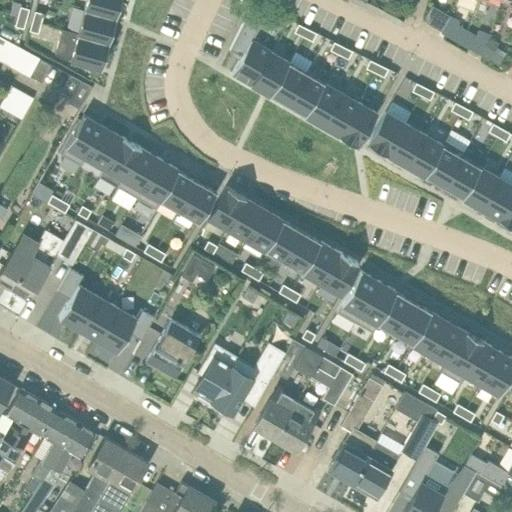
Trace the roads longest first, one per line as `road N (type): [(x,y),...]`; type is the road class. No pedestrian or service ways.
road 1 (residential): [(209,0),(176,85),(203,140),(268,174),(511,266)]
road 2 (residential): [(295,511),(0,340)]
